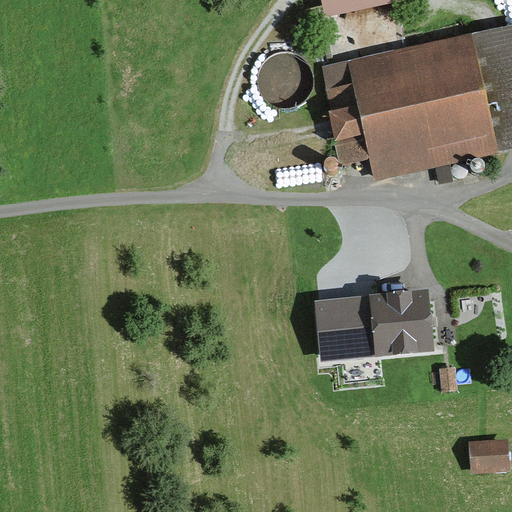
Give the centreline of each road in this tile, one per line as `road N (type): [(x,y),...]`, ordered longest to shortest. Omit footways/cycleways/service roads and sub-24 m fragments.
road 1 (residential): [(511,245),(432,206),(133,199),(0,213)]
road 2 (track): [(216,199),(226,113),(249,38),(284,0)]
